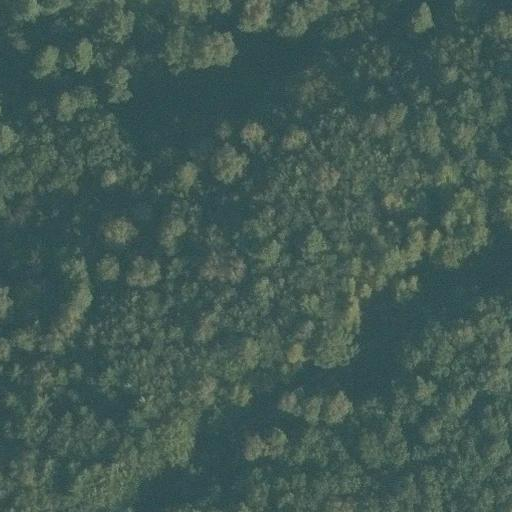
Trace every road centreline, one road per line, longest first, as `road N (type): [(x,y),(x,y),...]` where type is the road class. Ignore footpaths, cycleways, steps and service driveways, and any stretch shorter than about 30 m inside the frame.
road 1 (track): [(437,0),(0,234)]
road 2 (track): [(511,290),(157,511)]
